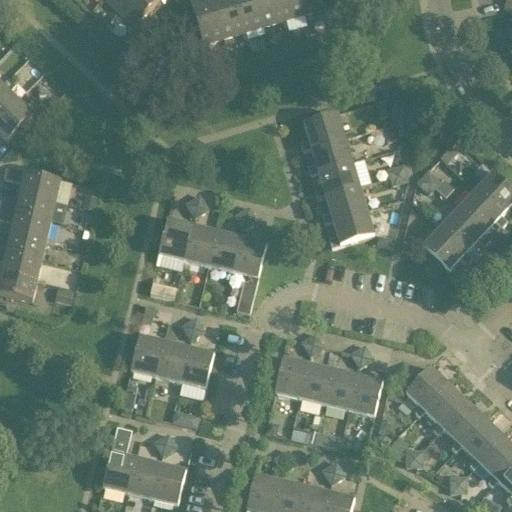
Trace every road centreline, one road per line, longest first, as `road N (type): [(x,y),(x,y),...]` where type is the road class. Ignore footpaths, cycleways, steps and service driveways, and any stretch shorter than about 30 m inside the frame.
road 1 (residential): [(213,511),(264,315),(285,299),(310,297),(437,326),(468,348)]
road 2 (residential): [(511,139),(462,80),(436,0)]
